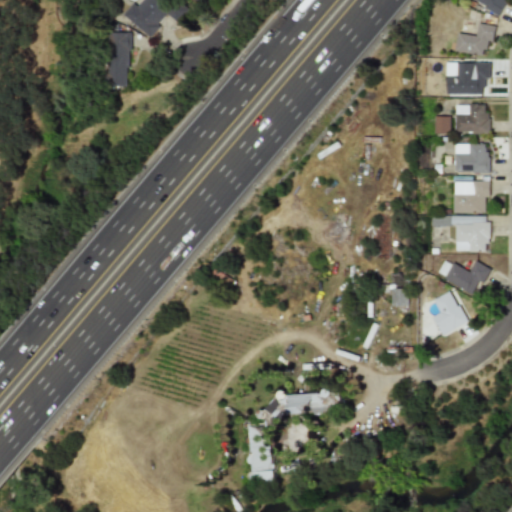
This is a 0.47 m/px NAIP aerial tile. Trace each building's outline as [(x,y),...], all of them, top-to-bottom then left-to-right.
[(136,0),(123,16),(149,38),(165,18),(175,25),(185,12),(169,0),(136,0)] [(190,0),(200,8),(207,0),(190,0)] [(505,0),(468,0),(499,14),(505,0)] [(456,33),(452,50),(482,56),(485,40),(491,41),(494,26),(476,23),(474,36),(456,33)] [(129,33),(108,32),(108,86),(129,87),(129,33)] [(488,63),(444,62),(444,94),(482,95),(483,78),(488,78),(488,63)] [(486,104),(453,104),(453,133),(486,133),(486,104)] [(432,133),(448,133),(448,116),(432,116),(432,133)] [(452,144),(453,173),(487,172),(486,143),(452,144)] [(452,181),(452,212),(483,213),(484,197),(488,198),(488,182),(452,181)] [(486,219),(453,218),(453,251),(486,252),(486,219)] [(489,269),(473,260),(467,272),(443,259),(435,275),(470,294),(477,281),(482,284),(489,269)] [(430,317),(440,335),(465,322),(449,291),(431,300),(438,313),(430,317)] [(274,482),(274,466),(269,463),(269,427),(279,427),(287,415),(335,414),(335,395),(325,388),(321,394),(286,395),(279,390),(263,415),(263,427),(250,427),(250,456),(251,455),(252,473),(250,475),(250,483),(274,482)]
